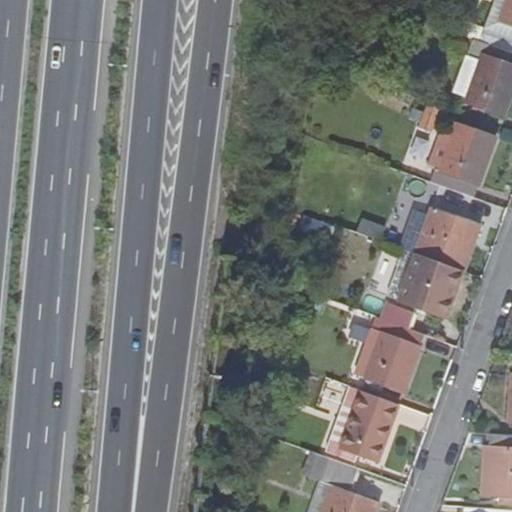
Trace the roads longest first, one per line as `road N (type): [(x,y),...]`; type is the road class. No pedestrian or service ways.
road 1 (motorway): [(142,511),(169,364),(214,0)]
road 2 (motorway): [(30,511),(77,0)]
road 3 (motorway): [(118,511),(159,0)]
road 4 (residential): [(418,511),(511,252)]
